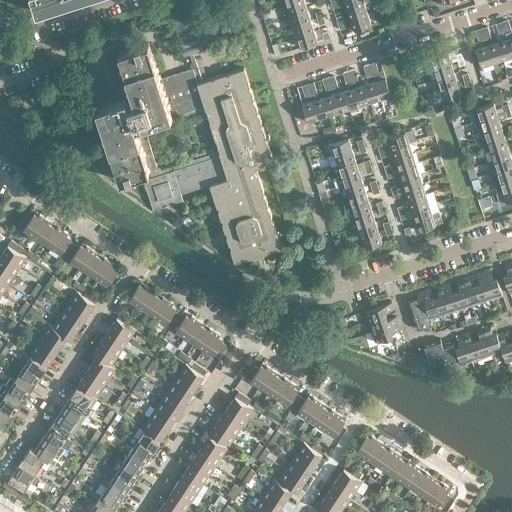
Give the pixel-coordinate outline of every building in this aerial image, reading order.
[(69,0),(33,0),(37,11),(69,0)] [(308,10),(304,0),(303,0),(287,5),(290,16),(308,10)] [(365,3),(363,0),(344,0),(347,9),(365,3)] [(368,13),(365,3),(347,9),(350,19),(368,13)] [(311,20),(308,10),(290,16),(294,26),(311,20)] [(371,24),(368,13),(350,19),(354,30),(371,24)] [(203,49),(193,19),(192,16),(173,22),(184,55),(203,49)] [(511,31),(508,19),(502,21),(505,32),(511,31)] [(314,30),(311,20),(294,26),(297,36),(314,30)] [(505,32),(502,21),(496,23),(499,34),(505,32)] [(491,37),(487,26),(481,28),(485,39),(491,37)] [(485,39),(481,28),(475,30),(479,41),(485,39)] [(318,41),(314,30),(297,36),(300,47),(318,41)] [(330,37),(328,31),(322,33),(324,39),(330,37)] [(511,55),(511,52),(507,38),(497,41),(503,59),(511,55)] [(503,59),(497,41),(487,45),(492,62),(503,59)] [(274,220),(272,219),(271,217),(272,215),(270,207),(268,206),(267,205),(268,203),(265,195),(264,194),(263,192),(264,190),(257,167),(260,165),(261,167),(275,163),(271,151),(270,150),(269,149),(270,147),(267,139),(266,138),(265,136),(266,134),(263,126),(261,125),(261,123),(262,121),(259,113),(257,112),(257,111),(258,109),(255,101),(253,100),(253,98),(254,96),(251,88),(249,87),(249,85),(250,84),(244,66),(230,71),(231,72),(227,73),(226,72),(215,76),(215,77),(211,78),(211,77),(197,81),(193,68),(160,78),(148,42),(141,44),(141,43),(135,45),(136,50),(133,50),(132,47),(119,51),(133,95),(96,107),(120,180),(127,178),(128,179),(133,177),(132,172),(135,171),(136,175),(149,170),(151,177),(144,179),(153,209),(183,199),(181,192),(210,183),(215,200),(217,205),(219,206),(219,208),(218,210),(221,218),(223,219),(223,220),(222,222),(225,230),(227,231),(227,233),(226,235),(229,243),(231,244),(231,246),(230,248),(235,262),(254,256),(252,251),(262,248),(263,253),(282,247),(278,233),(276,232),(275,230),(276,228),(274,220)] [(492,62),(487,45),(476,48),(482,66),(492,62)] [(451,62),(447,51),(430,57),(434,67),(451,62)] [(379,73),(375,62),(369,63),(373,75),(379,73)] [(454,72),(451,62),(434,67),(437,78),(454,72)] [(373,75),(369,63),(363,65),(367,77),(373,75)] [(0,68),(0,78),(11,75),(11,74),(18,72),(16,64),(0,68)] [(359,80),(355,68),(349,70),(352,82),(359,80)] [(352,82),(349,70),(343,72),(346,83),(352,82)] [(458,82),(454,72),(437,78),(440,88),(458,82)] [(470,78),(468,72),(462,74),(464,80),(470,78)] [(338,86),(334,75),(328,77),(332,88),(338,86)] [(332,88),(328,77),(322,79),(326,90),(332,88)] [(391,95),(386,77),(375,81),(380,98),(391,95)] [(472,84),(470,78),(464,80),(466,86),(472,84)] [(317,93),(314,81),(308,83),(311,95),(317,93)] [(380,98),(375,81),(365,84),(370,101),(380,98)] [(461,93),(458,82),(440,88),(444,99),(461,93)] [(311,95),(308,83),(302,85),(305,97),(311,95)] [(370,101),(365,84),(354,87),(360,105),(370,101)] [(360,105),(354,87),(344,91),(350,108),(360,105)] [(350,108),(344,91),(334,94),(339,111),(350,108)] [(339,111),(334,94),(323,97),(329,115),(339,111)] [(329,115),(323,97),(313,100),(319,118),(329,115)] [(319,118),(313,100),(302,104),(308,121),(319,118)] [(497,113),(494,102),(476,108),(480,119),(497,113)] [(501,123),(497,113),(480,119),(483,129),(501,123)] [(417,138),(435,131),(431,121),(413,127),(417,138)] [(504,134),(501,123),(483,129),(486,139),(504,134)] [(409,141),(406,131),(388,136),(392,147),(409,141)] [(507,144),(504,134),(486,139),(490,149),(507,144)] [(352,148),(349,138),(331,143),(335,154),(352,148)] [(412,152),(409,141),(392,147),(395,157),(412,152)] [(511,154),(507,144),(490,149),(493,160),(511,154)] [(355,159),(352,148),(335,154),(338,164),(355,159)] [(416,162),(412,152),(395,157),(398,168),(416,162)] [(511,165),(511,158),(511,154),(493,160),(496,170),(511,165)] [(359,169),(355,159),(338,164),(341,174),(359,169)] [(472,178),(479,175),(473,161),(467,164),(472,178)] [(419,172),(416,162),(398,168),(401,178),(419,172)] [(511,176),(511,165),(496,170),(500,180),(511,176)] [(362,179),(359,169),(341,174),(345,185),(362,179)] [(422,182),(419,172),(401,178),(405,188),(422,182)] [(472,178),(475,188),(482,185),(479,176),(472,178)] [(511,187),(511,176),(500,180),(503,191),(511,187)] [(365,189),(362,179),(345,185),(348,195),(365,189)] [(426,193),(422,182),(405,188),(408,198),(426,193)] [(511,199),(511,187),(503,191),(506,202),(511,199)] [(369,200),(365,189),(348,195),(351,205),(369,200)] [(429,203),(426,193),(408,198),(411,209),(429,203)] [(372,210),(369,200),(351,205),(354,216),(372,210)] [(432,213),(429,203),(411,209),(415,219),(432,213)] [(375,220),(372,210),(354,216),(358,226),(375,220)] [(24,228),(32,216),(27,213),(19,224),(24,228)] [(33,234),(45,217),(40,213),(38,215),(34,213),(32,216),(24,228),(33,234)] [(436,224),(432,213),(415,219),(418,230),(436,224)] [(42,240),(53,225),(49,222),(50,220),(45,217),(33,234),(42,240)] [(379,231),(375,220),(358,226),(361,236),(379,231)] [(51,246),(63,229),(58,225),(56,227),(53,225),(42,240),(51,246)] [(412,232),(410,226),(404,228),(406,234),(412,232)] [(68,241),(71,237),(67,234),(68,232),(63,229),(51,246),(61,253),(61,252),(68,241)] [(382,241),(379,231),(361,236),(365,247),(382,241)] [(24,247),(12,239),(8,244),(21,253),(24,247)] [(66,256),(73,244),(72,244),(68,241),(61,252),(65,255),(66,256)] [(27,256),(21,253),(8,244),(2,254),(20,266),(27,256)] [(71,259),(79,248),(73,244),(66,256),(71,259)] [(80,266),(92,248),(87,245),(85,247),(81,244),(79,248),(71,259),(80,266)] [(89,272),(100,256),(96,254),(97,252),(92,248),(80,266),(89,272)] [(20,266),(2,254),(0,256),(0,265),(14,275),(20,266)] [(98,278),(110,260),(105,257),(103,259),(100,256),(89,272),(98,278)] [(108,284),(118,268),(114,266),(115,264),(110,260),(98,278),(108,284)] [(14,275),(0,265),(0,278),(8,284),(14,275)] [(503,295),(497,277),(493,278),(490,269),(483,271),(492,298),(503,295)] [(492,298),(483,271),(477,273),(480,282),(476,283),(482,302),(492,298)] [(53,283),(57,277),(53,274),(49,280),(53,283)] [(482,302),(476,283),(472,285),(469,276),(463,278),(472,305),(482,302)] [(8,284),(0,278),(0,291),(2,293),(8,284)] [(472,305),(463,278),(456,280),(459,289),(456,290),(462,308),(472,305)] [(462,308),(456,290),(452,291),(449,282),(442,285),(451,312),(462,308)] [(139,304),(150,287),(145,284),(144,285),(140,283),(129,298),(139,304)] [(451,312),(442,285),(436,287),(439,296),(435,297),(441,315),(451,312)] [(148,310),(158,295),(154,292),(155,290),(150,287),(139,304),(148,310)] [(441,315),(435,297),(431,298),(428,289),(422,291),(431,319),(431,318),(441,315)] [(95,302),(84,295),(77,290),(71,299),(89,312),(95,302)] [(99,297),(89,291),(87,290),(84,295),(95,302),(99,297)] [(431,319),(422,291),(417,293),(418,297),(408,300),(418,328),(433,323),(431,318),(431,319)] [(157,316),(168,299),(163,295),(162,297),(158,295),(148,310),(157,316)] [(89,312),(71,299),(65,308),(83,321),(89,312)] [(174,311),(176,307),(172,304),(173,302),(168,299),(157,316),(166,323),(166,322),(174,311)] [(386,315),(385,311),(394,308),(392,301),(365,310),(368,321),(386,315)] [(83,321),(65,308),(59,317),(77,330),(83,321)] [(171,326),(179,315),(174,311),(166,322),(171,326)] [(132,319),(130,318),(120,312),(117,317),(128,324),(132,319)] [(185,336),(197,318),(192,315),(190,317),(186,314),(184,318),(176,329),(185,336)] [(176,329),(184,318),(179,315),(171,326),(176,329)] [(372,331),(399,322),(397,315),(388,319),(386,315),(368,321),(372,331)] [(77,330),(59,317),(53,326),(67,336),(71,339),(77,330)] [(135,329),(128,324),(117,317),(111,326),(129,338),(135,329)] [(195,342),(205,326),(201,324),(202,322),(197,318),(185,336),(195,342)] [(393,336),(392,332),(401,329),(399,322),(372,331),(375,342),(393,336)] [(67,336),(53,326),(49,323),(43,333),(61,345),(67,336)] [(503,351),(497,335),(498,335),(497,332),(493,334),(490,325),(483,327),(492,354),(502,351),(503,351)] [(129,338),(111,326),(105,335),(123,347),(129,338)] [(204,348),(215,330),(210,327),(208,329),(205,326),(195,342),(203,348),(204,348)] [(492,354),(483,327),(477,329),(480,338),(476,339),(482,357),(492,354)] [(221,342),(223,338),(219,336),(220,334),(215,330),(204,348),(203,348),(213,354),(221,342)] [(482,357),(476,339),(472,340),(469,331),(463,334),(472,361),(482,357)] [(61,345),(43,333),(37,342),(55,354),(61,345)] [(511,360),(511,344),(511,340),(507,342),(504,333),(498,335),(497,335),(503,351),(502,351),(506,362),(511,360)] [(472,361),(463,334),(456,336),(459,345),(456,346),(459,355),(458,356),(461,364),(472,361)] [(123,347),(105,335),(99,344),(117,356),(123,347)] [(459,355),(456,346),(454,340),(443,344),(440,338),(424,343),(429,359),(440,355),(442,361),(458,356),(459,355)] [(55,354),(37,342),(30,351),(49,363),(55,354)] [(155,351),(159,345),(155,342),(151,348),(155,351)] [(218,357),(226,346),(221,342),(213,354),(218,357)] [(117,356),(99,344),(92,354),(96,356),(97,356),(111,365),(117,356)] [(47,365),(39,360),(31,355),(26,363),(34,368),(42,374),(47,365)] [(115,367),(111,365),(97,356),(96,356),(91,365),(109,377),(115,367)] [(207,370),(195,361),(191,366),(204,375),(207,370)] [(204,375),(191,366),(186,362),(179,372),(198,384),(204,375)] [(42,374),(34,368),(26,363),(20,371),(36,382),(42,374)] [(251,379),(259,368),(254,364),(246,376),(251,379)] [(260,386),(272,368),(267,365),(265,367),(261,364),(259,368),(251,379),(260,386)] [(109,377),(91,365),(85,374),(103,386),(109,377)] [(269,392),(280,376),(276,374),(277,372),(272,368),(260,386),(269,392)] [(36,382),(20,371),(15,379),(31,390),(36,382)] [(198,384),(179,372),(173,381),(192,393),(198,384)] [(103,386),(85,374),(79,383),(97,395),(103,386)] [(278,397),(290,380),(285,377),(283,379),(280,376),(269,392),(278,397)] [(31,390),(15,379),(10,387),(26,398),(31,390)] [(296,392),(298,388),(294,385),(295,383),(290,380),(278,397),(288,404),(288,403),(296,392)] [(192,393),(173,381),(167,390),(186,402),(192,393)] [(93,396),(85,391),(77,385),(72,394),(80,399),(88,404),(93,396)] [(26,398),(10,387),(4,395),(20,406),(26,398)] [(186,402),(167,390),(161,399),(180,411),(186,402)] [(251,399),(242,393),(239,390),(235,395),(237,397),(248,404),(251,399)] [(293,407),(301,395),(296,392),(288,403),(293,407)] [(88,404),(80,399),(72,394),(66,402),(82,412),(88,404)] [(20,406),(4,395),(0,401),(0,403),(15,414),(20,406)] [(298,410),(306,399),(301,395),(293,407),(298,410)] [(307,417),(319,399),(314,396),(312,398),(308,395),(306,399),(298,410),(307,417)] [(254,408),(248,404),(237,397),(235,401),(233,400),(229,405),(247,417),(254,408)] [(180,411),(161,399),(155,408),(174,420),(180,411)] [(316,423),(327,407),(323,405),(324,403),(319,399),(307,417),(316,423)] [(82,412),(66,402),(61,410),(77,420),(82,412)] [(15,414),(0,403),(0,415),(10,422),(15,414)] [(247,417),(229,405),(226,410),(228,411),(225,415),(241,426),(247,417)] [(325,429),(337,411),(332,408),(330,410),(327,407),(316,423),(325,429)] [(174,420),(155,408),(149,417),(168,429),(174,420)] [(77,420),(61,410),(56,418),(72,428),(77,420)] [(335,435),(345,419),(341,417),(342,415),(337,411),(325,429),(335,435)] [(10,422),(0,415),(0,426),(4,430),(5,429),(10,422)] [(241,426),(225,415),(223,419),(221,418),(217,423),(235,435),(241,426)] [(168,429),(149,417),(143,426),(162,438),(168,429)] [(72,428),(56,418),(50,426),(66,436),(72,428)] [(235,435),(217,423),(214,428),(216,429),(213,434),(229,444),(235,435)] [(9,432),(5,429),(4,430),(0,426),(0,438),(3,440),(9,432)] [(66,436),(50,426),(45,434),(61,444),(66,436)] [(160,441),(152,435),(144,430),(139,438),(147,444),(155,449),(160,441)] [(267,439),(271,433),(267,430),(263,436),(267,439)] [(61,444),(45,434),(40,442),(56,452),(61,444)] [(366,456),(377,438),(372,435),(371,437),(367,434),(356,449),(366,456)] [(227,447),(209,435),(203,444),(221,456),(227,447)] [(155,449),(147,444),(139,438),(133,446),(149,457),(155,449)] [(375,462),(385,446),(381,444),(383,442),(377,438),(366,456),(375,462)] [(322,454),(311,446),(304,441),(298,451),(316,463),(322,454)] [(326,448),(316,442),(315,441),(311,446),(322,454),(326,448)] [(56,452),(40,442),(35,449),(34,450),(38,452),(46,458),(50,461),(56,452)] [(221,456),(203,444),(197,453),(215,465),(221,456)] [(46,458),(38,452),(34,450),(35,449),(30,446),(25,455),(33,460),(41,466),(46,458)] [(149,457),(133,446),(128,454),(144,465),(149,457)] [(384,468),(395,450),(390,447),(389,449),(385,446),(375,462),(384,468)] [(393,474),(403,458),(399,456),(400,454),(395,450),(384,468),(393,474)] [(316,463),(298,451),(292,460),(310,472),(316,463)] [(215,465),(197,453),(191,462),(209,474),(215,465)] [(144,465),(128,454),(123,462),(139,473),(144,465)] [(41,466),(33,460),(25,455),(20,463),(36,474),(41,466)] [(402,480),(413,462),(408,459),(407,461),(403,458),(393,474),(402,480)] [(310,472),(292,460),(286,469),(304,481),(310,472)] [(139,473),(123,462),(117,470),(133,481),(139,473)] [(209,474),(191,462),(185,471),(203,483),(209,474)] [(411,486),(421,470),(417,468),(419,466),(413,462),(402,480),(411,486)] [(36,474),(20,463),(14,471),(30,482),(36,474)] [(362,473),(357,469),(347,463),(344,468),(359,478),(362,473)] [(362,480),(359,478),(344,468),(338,477),(356,490),(362,480)] [(304,481),(286,469),(280,478),(298,490),(304,481)] [(133,481),(117,470),(112,478),(128,489),(133,481)] [(420,492),(431,474),(426,471),(425,473),(421,470),(411,486),(420,492)] [(30,482),(14,471),(9,479),(25,490),(30,482)] [(203,483),(185,471),(179,480),(197,492),(203,483)] [(429,498),(439,482),(435,480),(437,478),(431,474),(420,492),(429,498)] [(356,490),(338,477),(332,486),(350,498),(356,490)] [(128,489),(112,478),(107,486),(123,497),(128,489)] [(292,490),(285,486),(274,478),(267,487),(286,499),(292,490)] [(197,492),(179,480),(173,489),(191,501),(197,492)] [(438,504),(446,492),(450,486),(444,483),(443,485),(439,482),(429,498),(438,504)] [(123,497),(107,486),(101,494),(117,505),(123,497)] [(205,492),(215,499),(219,493),(210,486),(205,492)] [(350,498),(332,486),(326,495),(344,508),(350,498)] [(286,499),(267,487),(262,496),(280,508),(286,499)] [(191,501),(173,489),(167,498),(185,510),(191,501)] [(443,507),(451,496),(446,492),(438,504),(443,507)] [(0,511),(13,511),(18,505),(0,493),(0,511)] [(112,511),(117,505),(101,494),(96,502),(110,511),(112,511)] [(341,511),(344,508),(326,495),(319,505),(330,511),(341,511)] [(277,511),(280,508),(262,496),(256,505),(265,511),(277,511)] [(184,511),(185,510),(167,498),(161,507),(168,511),(184,511)] [(110,511),(96,502),(91,510),(93,511),(110,511)]
